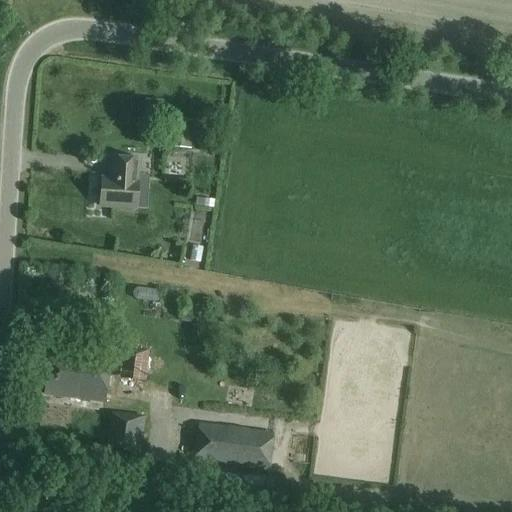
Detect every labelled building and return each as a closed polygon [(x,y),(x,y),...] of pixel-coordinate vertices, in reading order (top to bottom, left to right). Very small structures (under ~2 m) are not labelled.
[(169,120),(167,148),(191,150),(191,139),(197,140),(198,127),(202,127),(202,123),(193,123),(193,121),(169,120)] [(101,207),(136,210),(139,162),(111,160),(110,181),(103,181),(101,207)] [(123,348),(123,378),(147,377),(147,348),(123,348)] [(105,402),(110,359),(50,351),(46,395),(105,402)] [(197,387),(203,361),(179,356),(173,382),(197,387)] [(203,399),(225,402),(227,390),(205,387),(203,399)] [(113,413),(108,451),(138,455),(143,417),(113,413)] [(274,434),(199,424),(194,463),(269,473),(274,434)]
